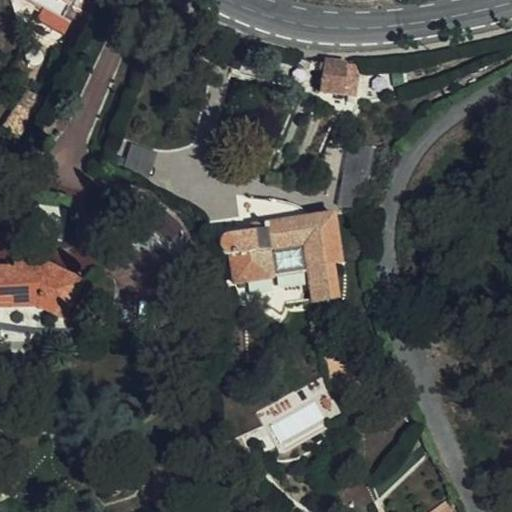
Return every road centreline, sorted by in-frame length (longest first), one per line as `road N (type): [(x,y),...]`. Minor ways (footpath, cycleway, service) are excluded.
road 1 (residential): [(511,82),(443,120),(409,158),(389,190),(383,247),(389,295),(418,374),(489,511)]
road 2 (secondary): [(237,0),(284,18),(360,27),(511,1)]
road 3 (unknown): [(146,0),(63,188)]
